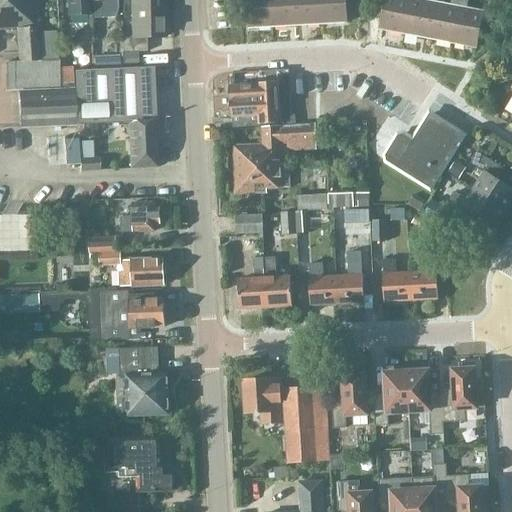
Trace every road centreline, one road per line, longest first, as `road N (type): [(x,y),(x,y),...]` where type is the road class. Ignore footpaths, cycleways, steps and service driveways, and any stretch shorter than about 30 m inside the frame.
road 1 (residential): [(500,331),(212,348)]
road 2 (tertiary): [(212,348),(193,63)]
road 3 (residential): [(509,511),(500,331)]
road 4 (tertiary): [(221,511),(212,348)]
road 5 (residential): [(327,54),(193,63)]
road 6 (residential): [(511,139),(409,75)]
